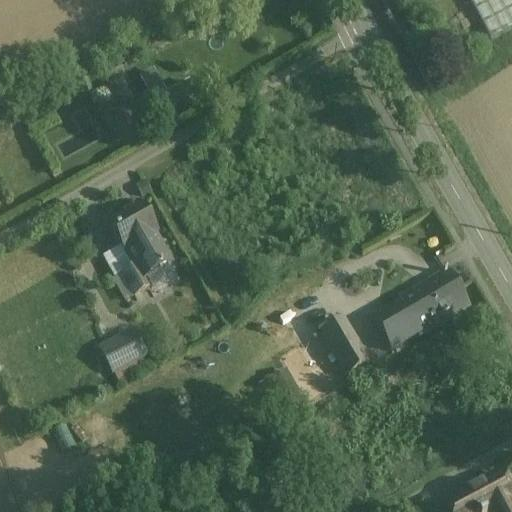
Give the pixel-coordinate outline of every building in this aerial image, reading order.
[(511,0),(468,0),(491,41),(511,30),(511,0)] [(155,237),(139,209),(108,227),(125,257),(126,256),(134,270),(137,268),(150,291),(144,281),(158,273),(158,274),(161,273),(160,272),(170,265),(154,238),(155,237)] [(448,274),(398,303),(399,303),(418,336),(417,336),(417,337),(468,307),(448,274)] [(399,303),(371,320),(390,352),(417,336),(418,336),(399,303)] [(368,365),(342,321),(320,334),(346,378),(368,365)] [(151,351),(143,335),(108,356),(115,370),(151,351)] [(511,511),(511,501),(499,477),(440,508),(441,511),(511,511)]
